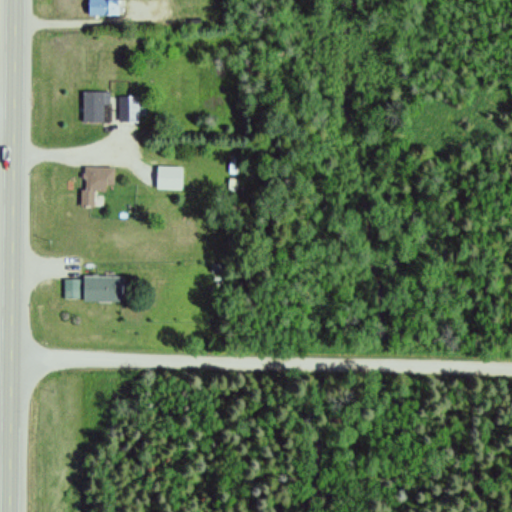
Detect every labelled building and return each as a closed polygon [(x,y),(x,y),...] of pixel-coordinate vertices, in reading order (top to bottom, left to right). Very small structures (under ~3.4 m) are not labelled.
[(85,0),(85,12),(118,13),(118,1),(114,1),(114,0),(85,0)] [(80,87),(80,118),(100,118),(100,102),(108,102),(108,87),(80,87)] [(115,93),(115,118),(138,119),(138,94),(115,93)] [(82,161),(82,184),(77,184),(77,201),(92,201),(92,186),(105,186),(105,178),(113,178),(113,161),(82,161)] [(155,161),(154,183),(179,184),(180,161),(155,161)] [(81,271),(81,297),(120,298),(121,272),(81,271)] [(61,274),(61,294),(76,294),(76,274),(61,274)]
